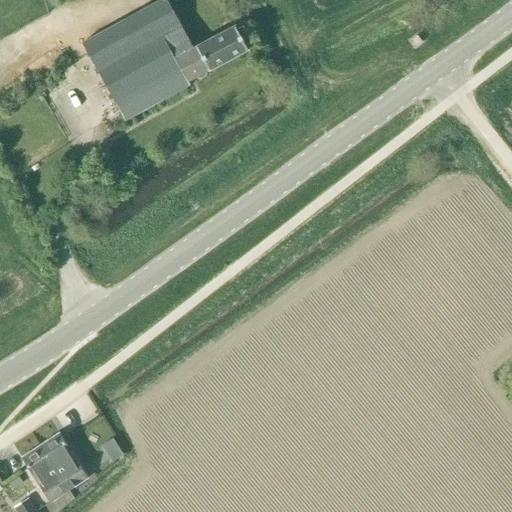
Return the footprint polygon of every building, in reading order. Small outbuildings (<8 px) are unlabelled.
[(249,50),(236,26),(194,49),(166,0),(162,0),(83,43),(126,121),(191,85),(189,82),(196,78),(201,80),(207,76),(208,72),(210,71),(249,50)] [(60,434),(41,447),(70,490),(88,479),(78,463),(77,464),(68,451),(70,450),(60,434)] [(112,440),(102,446),(107,454),(117,447),(112,440)] [(70,490),(41,447),(22,459),(32,475),(33,474),(42,486),(40,487),(50,503),(70,490)] [(38,511),(28,498),(14,508),(16,511),(38,511)]
